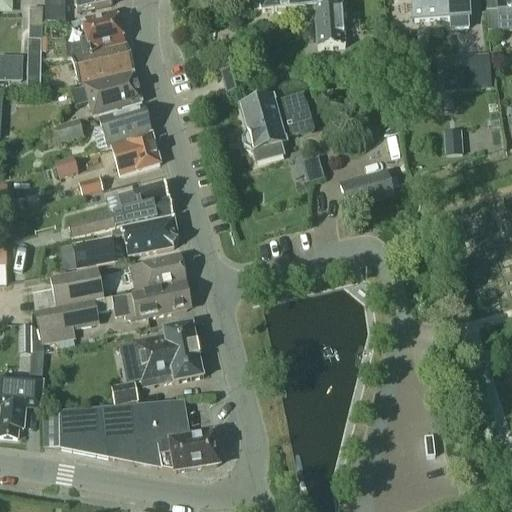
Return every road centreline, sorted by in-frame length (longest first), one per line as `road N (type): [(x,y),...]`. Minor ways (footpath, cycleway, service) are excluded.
road 1 (residential): [(361,511),(401,332),(381,261),(357,255),(213,292)]
road 2 (tertiary): [(213,292),(149,63),(145,0)]
road 3 (tertiary): [(258,487),(193,495),(0,466)]
road 4 (tertiary): [(258,487),(213,292)]
road 5 (unknown): [(399,346),(458,491)]
